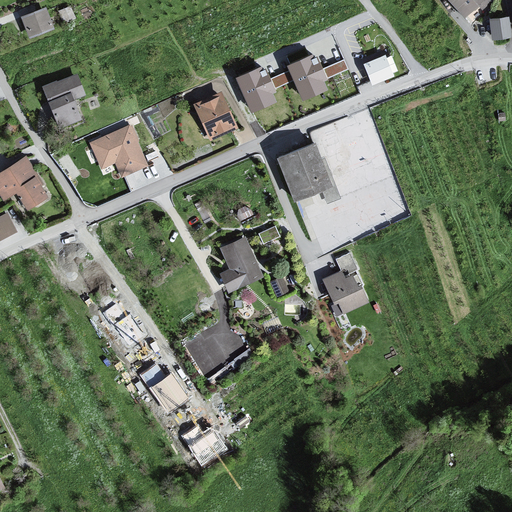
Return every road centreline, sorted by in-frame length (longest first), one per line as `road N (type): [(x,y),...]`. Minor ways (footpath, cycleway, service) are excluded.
road 1 (residential): [(511,58),(421,77),(84,218)]
road 2 (residential): [(0,78),(84,218)]
